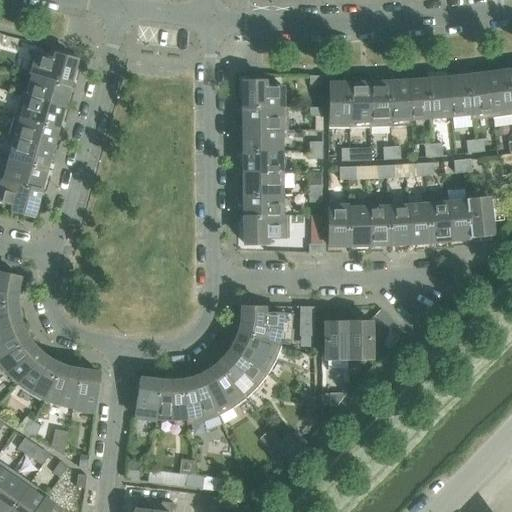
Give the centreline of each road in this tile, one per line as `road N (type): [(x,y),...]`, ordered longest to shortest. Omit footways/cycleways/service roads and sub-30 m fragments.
road 1 (residential): [(212,18),(325,22),(511,6)]
road 2 (residential): [(121,6),(56,256)]
road 3 (residential): [(216,276),(212,18)]
road 4 (residential): [(103,511),(125,347)]
road 5 (residential): [(216,276),(363,275)]
road 6 (residential): [(56,256),(49,304),(74,333),(125,347)]
road 7 (residential): [(125,347),(176,346),(208,321),(216,276)]
